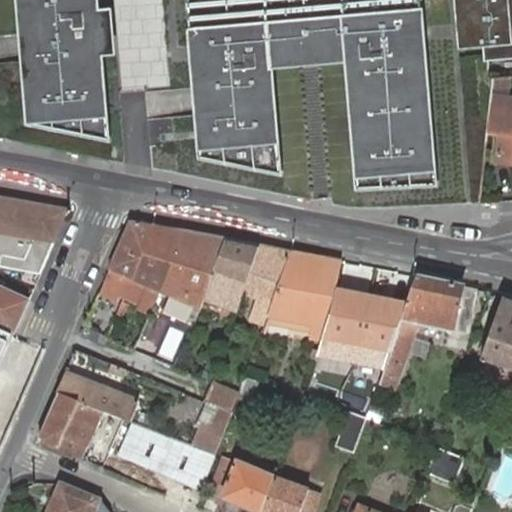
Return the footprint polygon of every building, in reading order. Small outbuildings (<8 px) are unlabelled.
[(96,0),(18,0),(28,124),(108,141),(100,41),(112,40),(110,12),(97,13),(96,0)] [(265,0),(188,7),(202,160),(281,175),(271,69),(269,41),(345,34),(348,62),(359,185),(382,183),(382,191),(413,188),(412,180),(436,179),(419,0),(265,0)] [(511,0),(455,0),(461,49),(484,47),(486,61),(511,58),(511,0)] [(269,41),(271,69),(311,65),(348,62),(345,34),(269,41)] [(511,79),(494,80),(494,88),(510,89),(511,79)] [(511,97),(492,95),(489,133),(501,134),(499,161),(511,162),(511,97)] [(436,179),(412,180),(413,188),(436,186),(436,179)] [(382,183),(359,185),(359,193),(382,191),(382,183)] [(67,211),(0,198),(0,281),(2,265),(43,274),(54,244),(67,211)] [(131,221),(109,269),(112,271),(105,286),(118,291),(125,276),(130,279),(153,225),(131,221)] [(153,225),(130,279),(161,292),(188,231),(153,225)] [(226,237),(188,231),(161,292),(197,307),(209,278),(226,237)] [(227,238),(226,237),(209,278),(230,288),(246,241),(227,238)] [(261,244),(246,241),(230,288),(242,293),(261,244)] [(255,329),(260,332),(267,312),(280,279),(290,250),(261,244),(242,293),(253,297),(240,329),(245,332),(242,345),(249,347),(255,329)] [(311,307),(327,311),(340,260),(290,250),(280,279),(316,287),(311,307)] [(417,276),(340,260),(327,311),(319,339),(389,354),(417,276)] [(389,354),(379,381),(394,386),(418,322),(470,332),(477,288),(417,276),(389,354)] [(316,287),(280,279),(267,312),(281,315),(284,306),(310,312),(311,307),(316,287)] [(0,329),(11,335),(26,300),(0,290),(0,329)] [(511,299),(505,297),(482,359),(511,369),(511,299)] [(171,361),(184,332),(152,318),(140,348),(171,361)] [(0,329),(0,367),(14,336),(11,335),(0,329)] [(127,371),(111,365),(107,374),(123,380),(127,371)] [(251,397),(258,378),(244,373),(239,391),(251,397)] [(59,394),(102,410),(130,420),(135,404),(137,399),(65,374),(57,393),(59,394)] [(239,391),(212,380),(204,402),(219,408),(210,429),(200,424),(191,446),(214,455),(239,391)] [(40,440),(82,458),(102,410),(59,394),(40,440)] [(336,445),(353,452),(365,417),(349,410),(336,445)] [(191,446),(131,422),(117,457),(200,489),(214,455),(191,446)] [(423,471),(453,482),(463,455),(433,444),(430,454),(423,471)] [(214,482),(228,487),(235,466),(221,461),(214,482)] [(223,499),(259,511),(262,511),(275,478),(239,464),(236,464),(235,466),(228,487),(223,499)] [(275,478),(262,511),(302,511),(311,491),(275,478)] [(93,511),(100,498),(61,482),(48,511),(93,511)] [(110,511),(100,498),(93,511),(110,511)] [(358,511),(383,511),(362,503),(358,511)] [(469,511),(471,508),(459,503),(454,505),(450,511),(469,511)]
